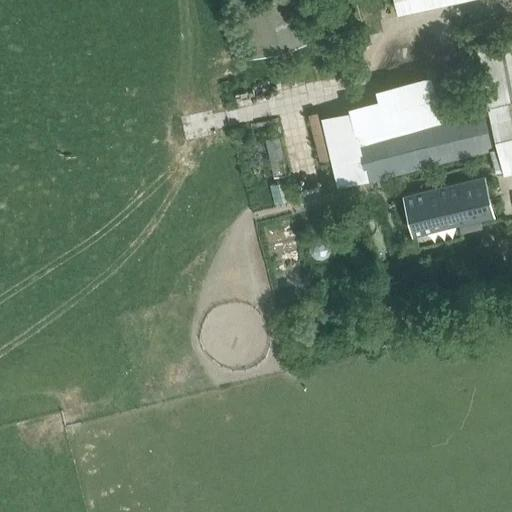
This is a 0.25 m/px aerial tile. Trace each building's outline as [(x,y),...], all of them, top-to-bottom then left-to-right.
[(251,59),(316,40),(304,0),(235,0),(234,0),(251,59)] [(392,0),(396,12),(445,0),(392,0)] [(438,34),(444,59),(466,54),(460,29),(438,34)] [(511,38),(475,46),(488,105),(511,98),(511,38)] [(347,107),(320,113),(318,108),(304,111),(318,161),(331,157),(337,180),(367,173),(360,139),(443,118),(431,69),(375,82),(377,91),(346,100),(347,107)] [(511,98),(488,105),(500,149),(491,151),(496,168),(501,163),(503,171),(511,168),(511,98)] [(367,173),(369,181),(491,151),(500,149),(488,107),(443,118),(360,139),(367,173)] [(280,136),(267,139),(272,162),(286,159),(280,136)] [(275,177),(289,174),(286,159),(272,162),(275,177)] [(405,195),(414,232),(494,213),(485,175),(405,195)] [(306,212),(331,206),(324,176),(298,182),(306,212)] [(316,233),(329,237),(333,224),(319,221),(316,233)]
